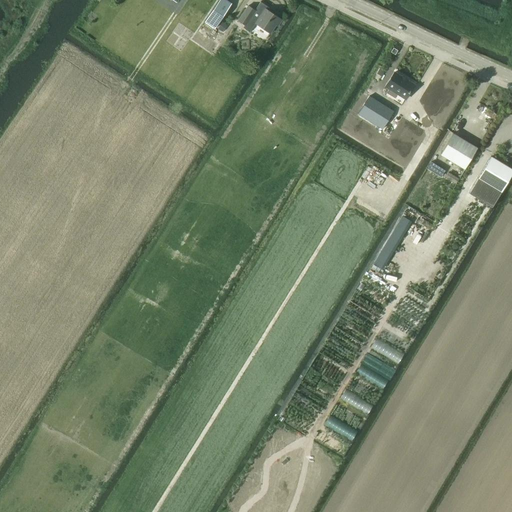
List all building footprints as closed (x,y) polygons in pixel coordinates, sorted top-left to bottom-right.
[(226,0),(219,0),(205,21),(214,28),(231,3),(226,0)] [(265,8),(267,6),(260,2),(255,10),(248,5),(238,20),(245,25),(243,27),(250,32),(255,23),(270,33),(276,25),(278,26),(282,19),(265,8)] [(222,22),(218,29),(222,32),(227,25),(222,22)] [(400,76),(393,71),(384,85),(388,88),(385,92),(393,97),(396,93),(404,98),(413,84),(406,79),(400,76)] [(369,96),(358,114),(382,129),(393,111),(369,96)] [(452,134),(440,155),(464,169),(477,148),(475,147),(452,134)] [(511,169),(491,156),(469,193),(492,207),(501,192),(511,173),(511,169)] [(432,162),(427,169),(440,177),(445,170),(432,162)] [(448,172),(445,177),(456,184),(459,179),(448,172)]
